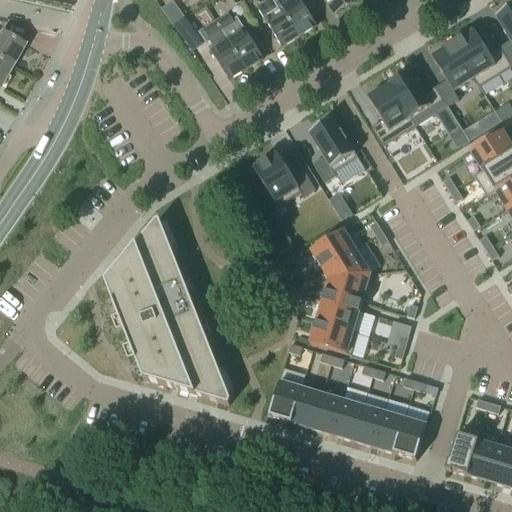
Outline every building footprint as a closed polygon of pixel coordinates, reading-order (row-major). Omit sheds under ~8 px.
[(239,3),(237,0),(223,0),(229,9),(239,3)] [(274,0),(256,0),(262,8),(257,10),(281,49),(298,38),(278,7),(275,1),(274,0)] [(297,0),(289,0),(278,7),(298,38),(315,28),(297,0)] [(324,0),(334,16),(357,2),(355,0),(324,0)] [(511,8),(496,19),(511,43),(500,50),(511,69),(511,8)] [(228,15),(215,23),(222,34),(225,40),(245,72),(262,61),(236,19),(232,22),(228,15)] [(184,18),(172,27),(187,49),(200,39),(184,18)] [(215,23),(203,31),(209,41),(222,34),(215,23)] [(461,37),(451,43),(480,90),(511,69),(500,50),(489,57),(474,33),(463,39),(461,37)] [(208,50),(228,82),(245,72),(225,40),(222,34),(209,41),(213,47),(208,50)] [(0,63),(11,69),(23,48),(0,35),(0,63)] [(442,52),(431,59),(446,83),(435,90),(448,110),(459,103),(454,94),(474,82),(479,90),(480,90),(451,43),(441,49),(442,52)] [(0,87),(11,69),(0,63),(0,87)] [(410,73),(388,86),(415,130),(448,110),(435,90),(424,97),(410,73)] [(388,86),(367,99),(382,124),(371,130),(383,150),(415,130),(388,86)] [(511,111),(509,106),(495,114),(501,124),(511,117),(511,111)] [(333,121),(309,136),(324,160),(313,167),(325,186),(336,179),(334,175),(357,160),(333,121)] [(511,148),(503,134),(470,154),(482,174),(474,179),(474,180),(511,156),(511,148)] [(277,156),(253,171),(277,210),(301,195),(304,199),(315,192),(303,173),(292,180),(277,156)] [(511,156),(474,180),(484,196),(486,199),(511,182),(511,156)] [(450,181),(443,185),(449,195),(456,191),(450,181)] [(511,182),(486,199),(487,200),(495,195),(507,213),(511,209),(511,182)] [(456,191),(449,195),(456,206),(463,201),(456,191)] [(346,207),(335,213),(342,223),(352,217),(346,207)] [(474,219),(467,224),(473,234),(480,230),(474,219)] [(207,342),(182,279),(160,221),(154,224),(105,284),(143,382),(229,407),(231,402),(207,342)] [(376,224),(369,229),(375,239),(383,235),(376,224)] [(343,232),(310,253),(322,272),(355,252),(343,232)] [(383,235),(375,239),(382,249),(389,245),(383,235)] [(486,239),(479,243),(485,253),(492,249),(486,239)] [(492,249),(485,253),(492,263),(499,259),(492,249)] [(355,252),(322,272),(329,282),(371,277),(355,252)] [(323,300),(323,302),(360,313),(360,312),(371,277),(329,282),(323,300)] [(323,302),(316,324),(358,337),(358,336),(354,334),(360,313),(323,302)] [(410,307),(406,319),(414,321),(418,310),(410,307)] [(316,324),(310,346),(352,358),(358,337),(316,324)] [(401,337),(397,348),(405,351),(409,339),(401,337)] [(291,347),(288,355),(299,358),(302,350),(291,347)] [(397,348),(394,360),(402,362),(405,351),(397,348)] [(322,356),(320,364),(331,368),(333,359),(322,356)] [(333,359),(331,368),(342,371),(344,363),(333,359)] [(364,369),(361,377),(372,380),(375,372),(364,369)] [(375,372),(372,380),(383,383),(386,375),(375,372)] [(405,381),(403,389),(414,392),(416,384),(405,381)] [(279,384),(269,420),(290,426),(300,391),(279,384)] [(416,384),(414,392),(425,396),(427,387),(416,384)] [(300,391),(290,426),(311,432),(322,397),(300,391)] [(322,397),(311,432),(332,438),(343,403),(322,397)] [(478,402),(475,410),(487,413),(489,406),(478,402)] [(343,403),(332,438),(353,445),(364,409),(343,403)] [(489,406),(487,413),(498,417),(501,409),(489,406)] [(364,409),(353,445),(374,451),(385,416),(364,409)] [(385,416),(374,451),(395,457),(406,422),(385,416)] [(406,422),(395,457),(416,463),(427,428),(406,422)] [(457,437),(447,472),(467,478),(478,443),(457,437)] [(478,443),(467,478),(487,484),(497,449),(478,443)] [(511,453),(497,449),(487,484),(507,490),(511,471),(511,453)]
